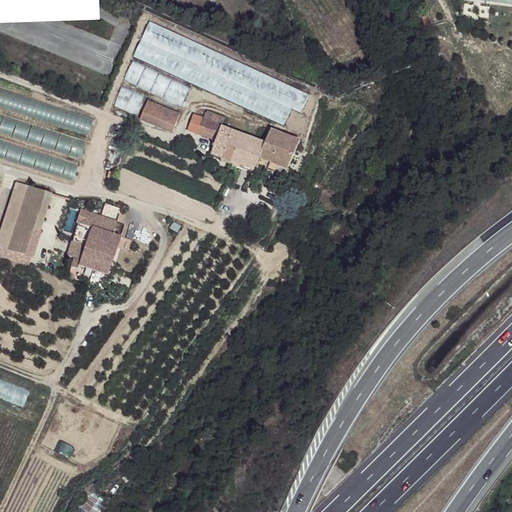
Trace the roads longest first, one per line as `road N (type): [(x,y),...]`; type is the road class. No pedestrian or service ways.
road 1 (motorway): [(511,232),(404,333),(326,451),(297,511)]
road 2 (motorway): [(511,336),(333,511)]
road 3 (motorway): [(372,511),(511,374)]
